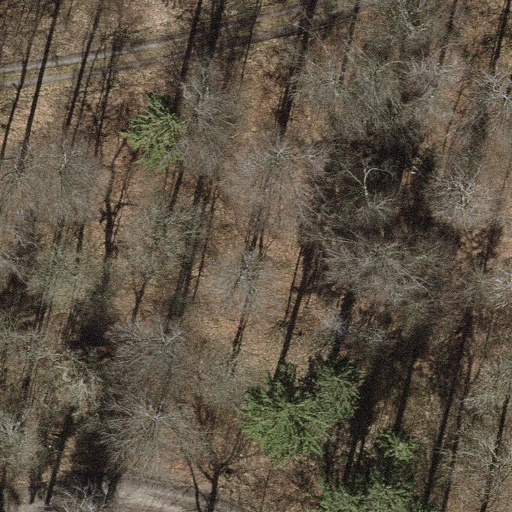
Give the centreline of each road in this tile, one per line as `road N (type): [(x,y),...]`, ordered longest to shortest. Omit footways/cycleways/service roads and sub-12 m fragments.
road 1 (track): [(354,0),(73,68),(0,72)]
road 2 (track): [(208,511),(186,502),(0,499)]
